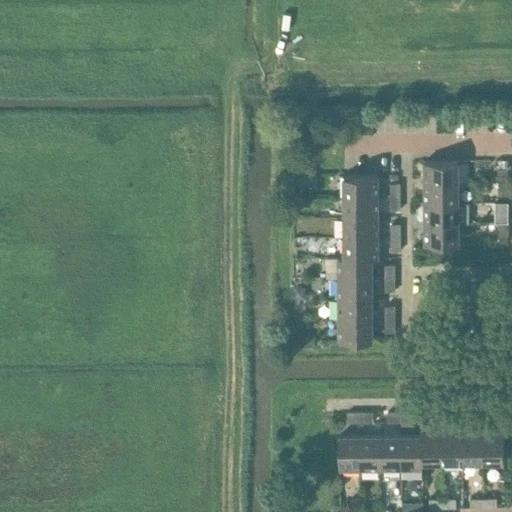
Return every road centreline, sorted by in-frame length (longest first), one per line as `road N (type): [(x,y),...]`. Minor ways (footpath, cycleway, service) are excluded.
road 1 (residential): [(406,143),(407,305),(511,304)]
road 2 (residential): [(326,403),(511,404)]
